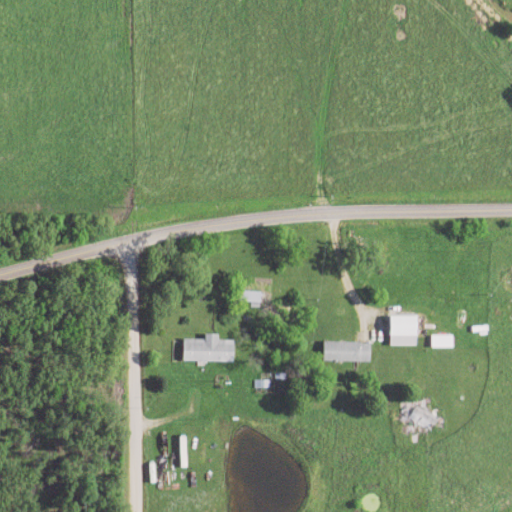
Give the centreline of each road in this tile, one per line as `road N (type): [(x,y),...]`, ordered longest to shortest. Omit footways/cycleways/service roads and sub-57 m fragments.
road 1 (residential): [(511,205),(251,219),(0,275)]
road 2 (residential): [(137,511),(129,241)]
road 3 (residential): [(370,325),(370,304),(346,289),(337,213)]
